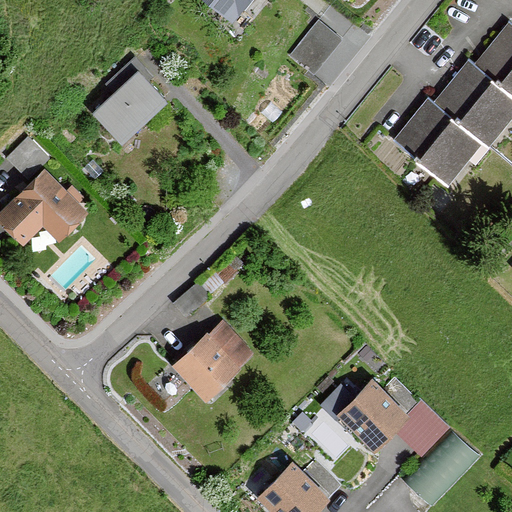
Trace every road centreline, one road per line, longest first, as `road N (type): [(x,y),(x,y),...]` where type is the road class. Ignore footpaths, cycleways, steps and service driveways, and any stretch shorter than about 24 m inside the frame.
road 1 (residential): [(70,378),(270,180),(420,0)]
road 2 (residential): [(70,378),(203,511)]
